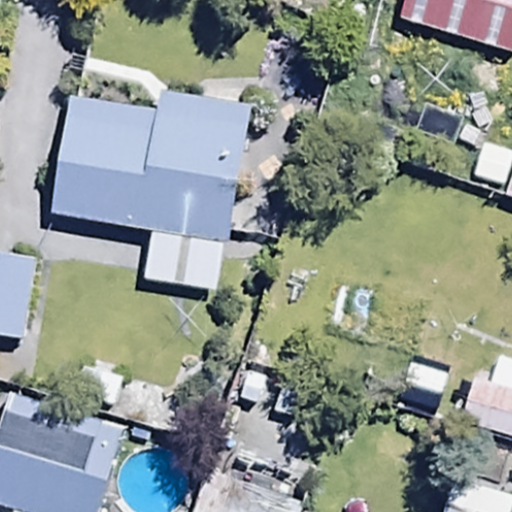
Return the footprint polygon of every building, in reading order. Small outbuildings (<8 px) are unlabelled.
[(511,0),(456,0),(511,17),(511,0)] [(69,102),(51,219),(151,235),(143,289),(217,300),(227,233),(250,237),(265,148),(246,145),(251,111),(164,97),(160,116),(69,102)] [(37,266),(0,259),(0,341),(23,345),(37,266)] [(474,384),(460,429),(511,445),(511,376),(497,371),(491,390),(474,384)] [(103,511),(128,435),(10,397),(0,427),(0,508),(12,511),(103,511)] [(303,511),(314,484),(223,449),(198,511),(303,511)] [(511,511),(511,503),(455,486),(446,511),(511,511)]
